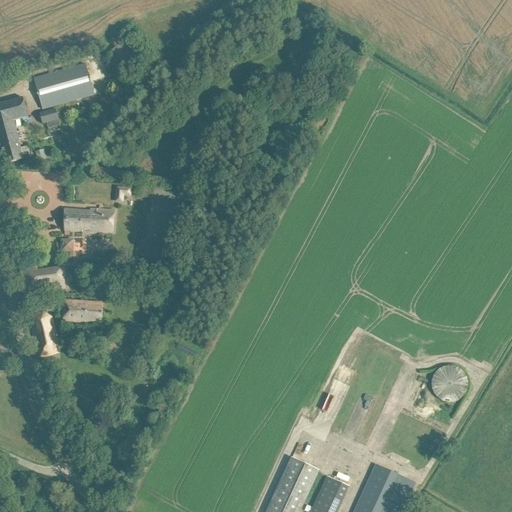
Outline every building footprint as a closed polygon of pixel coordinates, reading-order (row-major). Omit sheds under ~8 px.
[(43,110),(60,105),(94,96),(86,64),(34,78),(43,110)] [(23,97),(0,103),(0,145),(5,165),(24,159),(23,156),(30,154),(28,147),(22,148),(20,143),(21,143),(15,121),(29,118),(23,97)] [(56,109),(40,113),(43,124),(48,123),(59,120),(56,109)] [(130,190),(118,189),(117,200),(121,201),(122,194),(129,195),(130,190)] [(114,211),(101,210),(91,209),(91,212),(64,210),(65,230),(65,235),(70,235),(70,230),(89,229),(89,231),(113,231),(114,211)] [(62,268),(37,271),(32,272),(32,266),(21,267),(24,294),(65,289),(62,268)] [(104,304),(75,302),(65,301),(64,321),(85,323),(86,321),(102,322),(104,304)] [(54,354),(54,355),(60,354),(51,318),(45,319),(43,313),(29,317),(40,358),(54,354)] [(432,381),(432,384),(432,388),(433,392),(435,395),(438,398),(441,400),(444,402),(448,403),(452,403),(456,402),(459,400),(462,398),(465,395),(467,392),(468,388),(468,384),(468,381),(467,377),(465,374),(462,371),(459,368),(456,367),(452,366),(448,366),(444,367),(441,368),(438,371),(435,374),(433,377),(432,381)] [(299,511),(319,470),(309,466),(292,458),(266,511),(299,511)] [(402,511),(416,483),(375,464),(353,511),(402,511)] [(327,477),(310,511),(338,511),(350,487),(327,477)]
